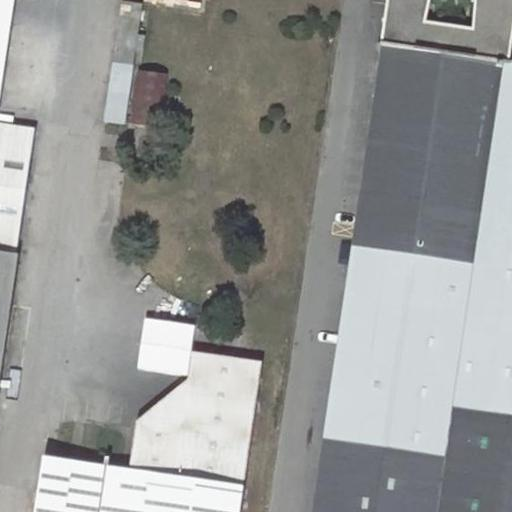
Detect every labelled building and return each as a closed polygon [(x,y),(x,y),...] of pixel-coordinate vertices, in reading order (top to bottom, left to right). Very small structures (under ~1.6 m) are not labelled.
[(0,0),(0,375),(36,130),(0,124),(0,95),(13,0),(0,0)] [(381,71),(323,468),(289,463),(285,498),(317,503),(315,511),(511,511),(511,63),(509,63),(511,41),(511,0),(387,0),(381,44),(362,41),(360,53),(368,69),(381,71)] [(123,1),(116,51),(135,54),(135,52),(142,11),(143,4),(123,1)] [(142,11),(135,52),(143,53),(149,12),(142,11)] [(116,51),(114,62),(133,65),(135,54),(116,51)] [(239,511),(261,363),(194,354),(187,404),(138,422),(130,477),(122,475),(123,470),(82,464),(80,473),(65,471),(67,462),(45,459),(37,511),(239,511)] [(82,464),(67,462),(65,471),(80,473),(82,464)]
